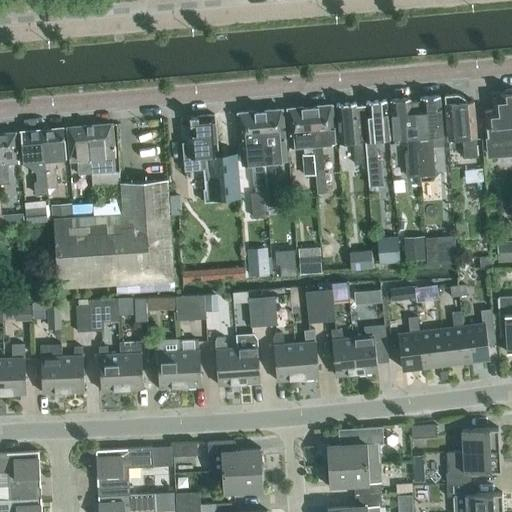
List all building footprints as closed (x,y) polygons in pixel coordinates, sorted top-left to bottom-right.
[(511,88),(506,89),(503,92),(500,92),(500,96),(492,97),(493,109),(485,110),(489,155),(511,152),(511,88)] [(476,137),(473,100),(465,100),(465,98),(458,94),(458,93),(444,95),(449,139),(463,138),(464,157),(477,157),(476,137)] [(435,175),(432,135),(443,134),(439,95),(420,97),(420,100),(415,100),(421,163),(420,163),(420,175),(435,175)] [(410,97),(390,99),(394,138),(408,137),(408,144),(406,144),(406,152),(405,152),(407,176),(420,175),(420,163),(421,163),(415,100),(410,101),(410,97)] [(389,138),(385,99),(366,101),(367,104),(361,104),(366,163),(367,172),(368,186),(381,184),(379,155),(376,156),(375,139),(389,138)] [(366,163),(361,104),(356,105),(356,102),(336,103),(340,142),(354,141),(355,163),(366,163)] [(326,192),(322,143),(335,142),(332,104),(309,106),(315,173),(317,193),(326,192)] [(315,173),(309,106),(287,108),(290,146),(303,144),(304,154),(303,154),(304,174),(315,173)] [(276,181),(274,161),(284,160),(283,146),(285,146),(282,108),(260,110),(266,182),(266,184),(266,191),(268,206),(278,205),(276,181)] [(266,182),(260,110),(238,112),(242,166),(252,165),(254,185),(255,185),(256,192),(266,191),(266,182)] [(240,196),(236,152),(217,154),(214,114),(190,116),(191,129),(188,129),(189,141),(183,141),(185,169),(205,168),(207,199),(240,196)] [(112,123),(87,125),(90,159),(92,159),(93,173),(116,171),(114,157),(115,157),(112,123)] [(90,159),(87,125),(67,127),(70,161),(77,160),(78,174),(93,173),(92,159),(90,159)] [(63,127),(42,129),(47,188),(57,187),(56,171),(55,171),(54,159),(66,158),(63,127)] [(47,188),(42,129),(21,131),(23,161),(36,172),(37,180),(34,182),(35,194),(48,193),(47,188)] [(16,131),(0,132),(0,194),(0,196),(10,195),(7,163),(19,162),(16,131)] [(481,169),(465,170),(465,182),(482,181),(481,169)] [(368,186),(367,172),(356,173),(357,193),(368,192),(368,186)] [(173,279),(170,225),(169,211),(168,190),(167,179),(121,183),(122,197),(123,213),(96,215),(71,217),(55,218),(59,286),(173,279)] [(179,189),(168,190),(169,211),(181,210),(179,189)] [(123,213),(122,197),(110,198),(111,203),(95,204),(96,215),(123,213)] [(80,202),(81,216),(96,215),(95,204),(95,201),(80,202)] [(55,218),(71,217),(70,203),(51,204),(52,218),(55,218)] [(26,208),(27,224),(47,222),(45,206),(26,208)] [(462,233),(461,222),(453,222),(454,233),(462,233)] [(435,236),(437,263),(455,262),(454,235),(435,236)] [(397,236),(377,238),(379,262),(399,260),(397,236)] [(405,237),(406,259),(422,258),(421,236),(405,237)] [(511,260),(511,239),(497,241),(498,261),(511,260)] [(250,274),(268,273),(266,248),(249,249),(250,274)] [(323,254),(324,262),(333,262),(333,253),(323,254)] [(490,256),(479,256),(480,267),(491,267),(490,256)] [(466,284),(458,285),(459,295),(467,294),(466,284)] [(414,285),(390,288),(391,298),(415,295),(414,285)] [(459,295),(458,285),(450,286),(451,296),(459,295)] [(338,295),(348,295),(347,286),(337,287),(338,295)] [(335,320),(332,288),(319,290),(322,321),(335,320)] [(424,289),(416,290),(417,300),(425,299),(424,289)] [(322,321),(319,290),(305,291),(309,323),(322,321)] [(206,310),(214,309),(213,293),(205,294),(206,310)] [(205,318),(204,294),(176,295),(177,311),(177,319),(205,318)] [(277,324),(275,294),(262,295),(264,325),(277,324)] [(357,294),(349,295),(350,306),(358,305),(357,294)] [(511,294),(497,295),(499,335),(501,335),(501,334),(506,334),(507,350),(506,350),(506,351),(511,350),(511,294)] [(177,311),(176,295),(161,295),(161,311),(177,311)] [(264,325),(262,295),(248,297),(251,326),(264,325)] [(148,321),(147,296),(134,297),(135,321),(148,321)] [(118,320),(117,297),(89,298),(90,330),(104,329),(103,321),(118,320)] [(90,330),(89,298),(78,299),(78,304),(76,304),(77,330),(90,330)] [(15,304),(15,318),(31,318),(31,304),(15,304)] [(61,327),(60,304),(47,304),(48,328),(61,327)] [(482,323),(463,325),(467,360),(489,357),(488,345),(496,344),(491,308),(481,309),(482,323)] [(467,360),(463,325),(461,310),(452,311),(454,326),(441,328),(446,362),(467,360)] [(424,365),(420,330),(419,330),(418,316),(409,318),(411,331),(398,333),(402,368),(424,365)] [(364,326),(365,335),(353,337),(357,372),(378,370),(376,357),(388,355),(385,324),(364,326)] [(306,329),(307,341),(295,342),(298,378),(319,376),(315,328),(306,329)] [(357,372),(353,337),(341,338),(340,328),(331,329),(336,375),(357,372)] [(446,362),(441,328),(420,330),(424,365),(446,362)] [(298,378),(295,342),(283,343),(282,331),(276,332),(273,337),(277,380),(298,378)] [(260,381),(257,338),(254,334),(248,334),(249,346),(237,347),(239,383),(260,381)] [(239,383),(237,347),(226,348),(225,335),(218,336),(215,340),(218,384),(239,383)] [(178,340),(178,338),(157,339),(158,351),(157,351),(159,387),(180,386),(178,340)] [(201,385),(200,349),(199,349),(198,339),(178,340),(180,386),(201,385)] [(143,388),(141,352),(141,340),(120,341),(120,353),(122,389),(143,388)] [(26,393),(25,357),(24,343),(15,343),(16,357),(4,357),(5,393),(26,393)] [(63,391),(62,355),(50,356),(49,344),(40,344),(42,392),(63,391)] [(122,389),(120,353),(108,353),(107,345),(99,346),(101,390),(122,389)] [(84,390),(83,354),(83,346),(74,346),(74,355),(62,355),(63,391),(84,390)] [(412,437),(437,436),(436,423),(411,425),(412,437)] [(379,462),(378,443),(383,443),(382,426),(351,428),(352,443),(328,445),(328,443),(327,443),(328,465),(379,462)] [(498,427),(462,429),(463,450),(500,448),(498,427)] [(260,447),(260,448),(235,450),(234,440),(208,441),(210,471),(222,471),(262,468),(261,447),(260,447)] [(173,456),(198,454),(197,442),(173,444),(173,456)] [(172,445),(152,446),(153,456),(173,455),(172,445)] [(130,493),(129,467),(153,466),(153,456),(152,446),(96,449),(98,495),(130,493)] [(500,448),(463,450),(447,451),(448,471),(446,471),(446,483),(471,482),(471,471),(501,469),(500,448)] [(0,498),(41,497),(39,450),(0,452),(0,498)] [(381,493),(379,462),(328,465),(329,486),(330,486),(330,485),(356,483),(356,495),(381,493)] [(413,468),(414,481),(425,481),(424,467),(413,468)] [(263,490),(262,468),(222,471),(223,491),(262,489),(262,490),(263,490)] [(503,511),(502,491),(472,493),(471,482),(446,483),(447,496),(453,495),(454,511),(503,511)] [(412,491),(412,483),(396,484),(396,492),(412,491)] [(175,491),(155,492),(155,502),(175,501),(175,491)] [(176,492),(176,504),(200,503),(199,491),(176,492)] [(151,511),(156,511),(155,502),(155,492),(130,493),(98,495),(98,511),(151,511)] [(379,511),(379,505),(382,505),(381,493),(356,495),(357,506),(329,507),(328,506),(327,506),(327,511),(379,511)] [(412,502),(412,493),(399,493),(400,503),(412,502)] [(42,511),(41,497),(0,498),(0,511),(42,511)] [(200,511),(200,503),(176,504),(176,511),(200,511)]
